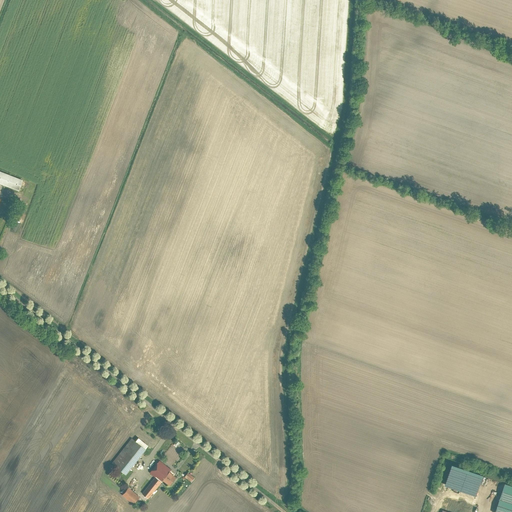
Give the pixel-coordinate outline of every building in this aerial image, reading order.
[(0,170),(0,184),(19,191),(23,179),(0,170)] [(132,438),(111,463),(124,474),(148,446),(137,437),(135,440),(132,438)] [(155,476),(142,493),(149,498),(163,481),(170,486),(177,477),(168,470),(169,468),(159,460),(149,472),(155,476)] [(445,488),(476,499),(483,478),(452,467),(445,488)] [(188,472),(185,476),(191,482),(195,477),(188,472)] [(511,488),(505,486),(500,501),(511,505),(511,488)] [(140,496),(128,487),(121,495),(134,505),(140,496)] [(511,511),(511,505),(500,501),(496,511),(511,511)]
